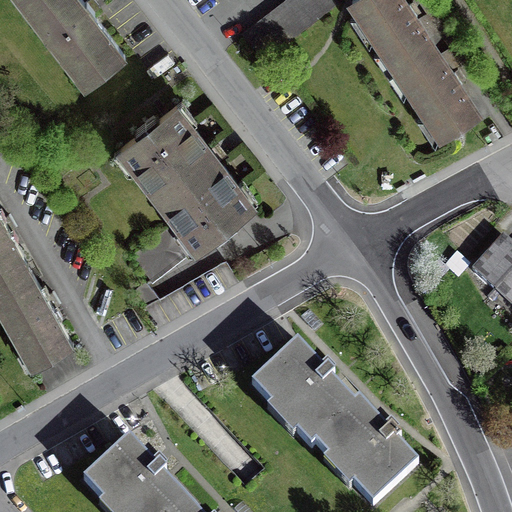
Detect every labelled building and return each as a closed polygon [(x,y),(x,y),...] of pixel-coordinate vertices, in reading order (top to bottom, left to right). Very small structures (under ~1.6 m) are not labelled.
[(83,0),(17,0),(85,87),(126,55),(83,0)] [(287,0),(243,34),(262,59),(339,0),(287,0)] [(387,50),(399,67),(433,44),(414,15),(417,13),(409,2),(407,4),(403,0),(352,0),(353,0),(362,15),(363,14),(376,34),(375,34),(386,50),(387,50)] [(452,72),(433,44),(399,67),(411,85),(410,86),(430,116),(431,115),(443,133),(477,110),(459,83),(462,81),(455,70),(452,72)] [(132,255),(150,278),(151,279),(197,243),(199,245),(251,204),(236,184),(238,183),(192,124),(190,125),(175,105),(122,146),(137,166),(136,168),(177,220),(132,255)] [(0,215),(0,277),(27,263),(0,215)] [(511,243),(504,236),(473,269),(496,290),(500,286),(511,296),(511,243)] [(0,277),(0,307),(33,365),(73,343),(27,263),(0,277)] [(334,376),(328,369),(325,372),(298,343),(253,384),(311,446),(315,442),(356,405),(331,379),(334,376)] [(418,463),(398,442),(401,439),(392,429),(389,432),(360,401),(356,405),(315,442),(373,505),(418,463)] [(85,480),(114,511),(174,511),(187,501),(163,474),(166,471),(160,465),(157,468),(130,438),(85,480)] [(197,511),(187,501),(174,511),(197,511)]
